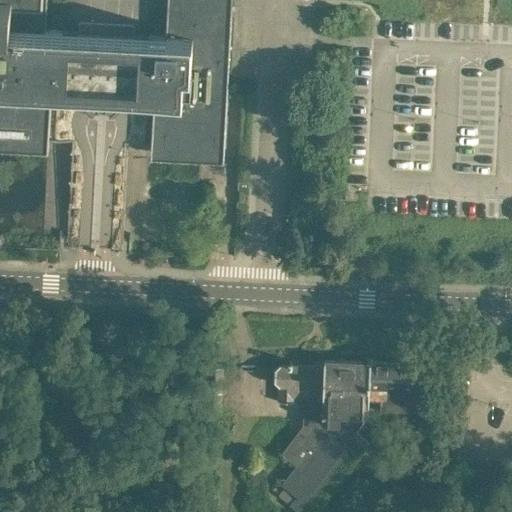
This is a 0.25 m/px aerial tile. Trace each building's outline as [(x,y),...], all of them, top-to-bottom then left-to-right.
[(155,92),(152,153),(223,157),(227,95),(231,16),(165,12),(164,34),(133,32),(133,22),(77,18),(77,29),(45,27),(46,0),(0,0),(0,144),(48,148),(51,87),(103,89),(155,92)] [(311,261),(312,247),(301,247),(300,262),(304,262),(304,261),(311,261)] [(285,482),(286,483),(279,493),(303,511),(311,511),(367,438),(355,429),(368,413),(368,405),(418,407),(419,386),(422,386),(423,382),(423,362),(325,358),(324,359),(316,359),(316,363),(298,363),(298,361),(292,360),(292,359),(289,359),(289,362),(280,362),(275,367),(275,378),(280,384),(279,401),(295,401),(295,398),(315,399),(315,392),(322,392),(322,409),(303,408),(303,423),(281,452),(298,465),(285,482)] [(206,392),(207,392),(206,409),(220,409),(222,375),(239,376),(239,366),(207,365),(206,392)] [(407,427),(407,440),(418,441),(419,428),(407,427)] [(262,477),(265,466),(256,459),(248,463),(246,472),(253,479),(262,477)]
